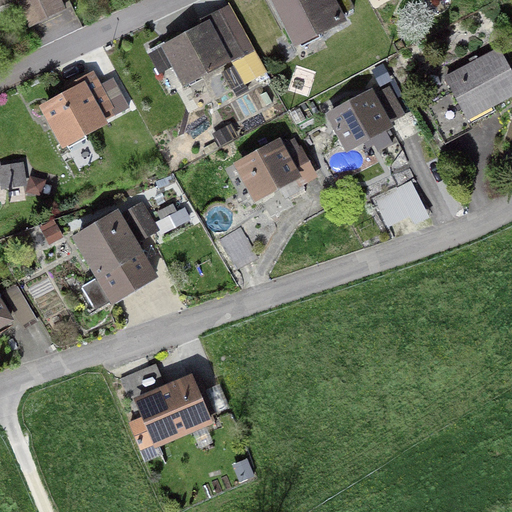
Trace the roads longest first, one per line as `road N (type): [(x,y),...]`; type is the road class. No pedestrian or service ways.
road 1 (residential): [(0,388),(335,279),(511,210)]
road 2 (residential): [(166,0),(0,79)]
